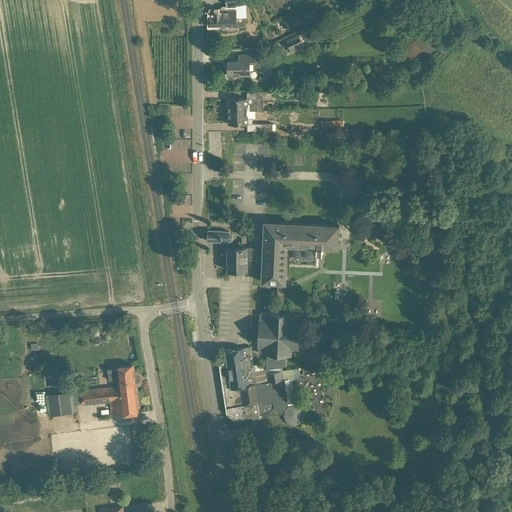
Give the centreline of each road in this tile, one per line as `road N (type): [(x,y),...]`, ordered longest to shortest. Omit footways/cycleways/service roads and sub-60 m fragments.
road 1 (tertiary): [(200,303),(199,0)]
road 2 (tertiary): [(233,511),(200,303)]
road 3 (unclassified): [(168,511),(142,311)]
road 4 (unclassified): [(0,318),(142,311)]
